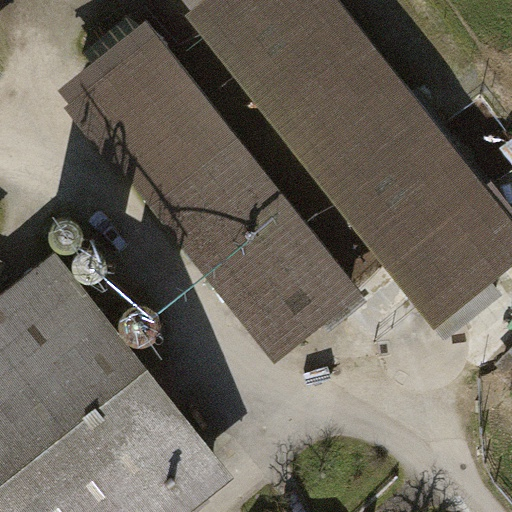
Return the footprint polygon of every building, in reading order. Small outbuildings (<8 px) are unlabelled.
[(233,0),(177,46),(424,345),(511,272),(511,227),(324,0),(233,0)] [(79,119),(272,364),(353,301),(160,55),(79,119)] [(0,94),(0,111),(9,105),(0,94)] [(0,222),(0,269),(45,235),(23,206),(0,222)] [(0,511),(198,511),(223,493),(119,356),(136,343),(66,251),(1,300),(0,298),(0,511)]
